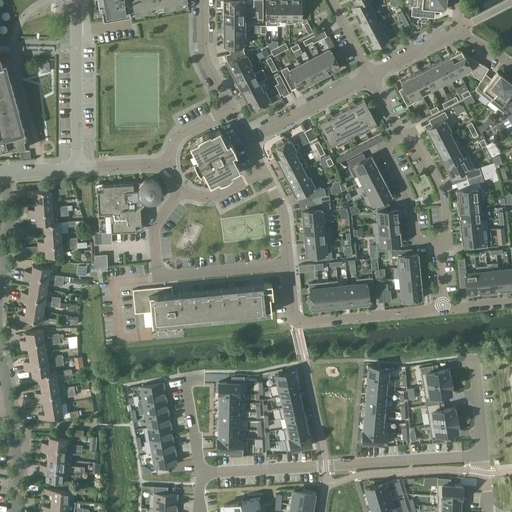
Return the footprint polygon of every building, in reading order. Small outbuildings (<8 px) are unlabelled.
[(186,3),(186,0),(93,0),(94,5),(103,4),(104,9),(101,10),(103,18),(129,14),(130,17),(130,16),(129,9),(135,8),(135,13),(151,10),(151,6),(163,3),(164,8),(180,5),(179,1),(182,0),(184,0),(185,4),(186,3)] [(222,0),(223,11),(244,11),(247,11),(257,11),(263,11),(262,0),(253,0),(253,8),(244,8),(243,0),(222,0)] [(265,0),(266,20),(266,25),(278,25),(278,20),(277,0),(265,0)] [(289,24),(288,0),(277,0),(278,20),(285,20),(285,24),(289,24)] [(288,0),(289,24),(293,24),(293,20),(301,20),(301,13),(303,13),(303,7),(301,7),(301,6),(300,0),(288,0)] [(356,17),(372,9),(367,0),(365,0),(351,7),(356,17)] [(444,10),(444,0),(416,0),(416,6),(412,6),(411,16),(431,17),(432,8),(444,10)] [(362,27),(378,19),(372,9),(356,17),(362,27)] [(247,16),(247,11),(223,11),(223,22),(244,22),(244,16),(247,16)] [(367,37),(383,29),(378,19),(362,27),(367,37)] [(313,32),(307,21),(303,24),(308,34),(313,32)] [(223,22),(223,33),(244,33),(249,33),(249,29),(244,29),(244,22),(223,22)] [(383,29),(367,37),(372,48),(377,45),(383,42),(388,39),(383,29)] [(310,37),(313,43),(327,36),(323,30),(310,37)] [(230,45),(230,54),(243,51),(243,46),(244,46),(244,33),(223,33),(223,45),(230,45)] [(313,43),(310,37),(303,40),(305,45),(312,42),(313,43)] [(278,46),(281,52),(288,48),(285,42),(278,46)] [(300,48),(297,43),(290,47),(293,51),(300,48)] [(273,56),(281,52),(278,46),(270,50),(273,56)] [(258,59),(268,53),(266,48),(256,53),(258,59)] [(319,54),(328,73),(339,67),(336,61),(333,55),(330,49),(319,54)] [(455,53),(450,55),(460,74),(470,68),(475,76),(480,80),(481,80),(485,73),(488,68),(457,49),(455,53)] [(245,54),(243,51),(230,54),(225,54),(227,63),(226,63),(231,73),(250,63),(245,53),(245,54)] [(319,78),(328,73),(319,54),(309,59),(319,78)] [(450,55),(440,60),(450,79),(460,74),(450,55)] [(309,83),(319,78),(309,59),(299,64),(309,83)] [(440,60),(431,65),(440,84),(450,79),(440,60)] [(0,147),(6,146),(6,147),(29,146),(29,144),(25,145),(3,63),(0,64),(0,62),(0,147)] [(250,63),(231,73),(236,82),(253,73),(249,65),(250,64),(250,63)] [(299,64),(289,70),(287,66),(280,70),(291,90),(297,87),(298,89),(309,83),(299,64)] [(431,65),(421,70),(431,89),(440,84),(431,65)] [(236,82),(241,91),(258,82),(263,80),(261,74),(264,73),(262,69),(253,73),(236,82)] [(421,70),(412,75),(421,94),(431,89),(421,70)] [(480,80),(475,89),(489,101),(507,79),(497,71),(491,78),(485,73),(481,80),(480,80)] [(279,74),(275,77),(278,83),(283,81),(279,74)] [(404,87),(398,90),(407,106),(414,102),(412,98),(421,94),(412,75),(400,81),(404,87)] [(511,83),(507,79),(489,101),(503,112),(511,103),(511,94),(511,92),(511,83)] [(282,94),(283,97),(289,93),(283,81),(278,83),(275,85),(280,95),(282,94)] [(245,100),(264,90),(262,91),(258,82),(241,91),(245,100)] [(264,90),(245,100),(251,110),(257,107),(258,107),(258,109),(264,106),(263,104),(269,100),(264,90)] [(468,90),(461,93),(463,98),(470,94),(468,90)] [(449,100),(451,104),(458,101),(455,96),(449,100)] [(325,115),(326,118),(317,123),(322,132),(324,137),(325,137),(329,146),(341,140),(342,143),(343,143),(341,140),(363,128),(365,131),(366,131),(364,128),(375,122),(371,113),(368,107),(368,108),(363,99),(354,103),(353,101),(348,104),(349,106),(332,115),(330,113),(325,115)] [(444,108),(451,104),(449,100),(442,103),(444,108)] [(511,103),(503,112),(499,115),(503,121),(507,118),(511,125),(511,103)] [(439,110),(436,106),(429,109),(432,114),(439,110)] [(431,139),(450,130),(444,119),(448,117),(444,111),(428,119),(432,126),(425,129),(431,139)] [(304,131),(310,142),(318,137),(312,127),(304,131)] [(197,139),(192,143),(190,145),(210,184),(239,168),(219,129),(217,131),(210,132),(202,135),(197,139)] [(435,148),(453,139),(448,131),(450,130),(431,139),(435,148)] [(384,139),(382,134),(336,158),(338,163),(384,139)] [(276,145),(270,148),(276,159),(297,148),(300,147),(297,143),(292,145),(289,139),(283,142),(282,142),(281,140),(276,143),(277,145),(276,145)] [(440,157),(457,148),(453,139),(435,148),(440,157)] [(457,148),(440,157),(445,166),(468,154),(464,145),(457,148)] [(302,157),(297,148),(276,159),(280,168),(302,157)] [(302,155),(309,167),(319,162),(313,149),(302,155)] [(362,152),(347,161),(349,166),(348,167),(354,177),(377,165),(371,155),(365,158),(362,152)] [(468,154),(445,166),(450,177),(456,174),(457,174),(463,171),(463,170),(464,170),(465,172),(467,179),(481,174),(479,167),(475,168),(468,154)] [(302,157),(280,168),(285,177),(302,168),(307,166),(302,157)] [(326,159),(330,166),(334,163),(331,157),(326,159)] [(492,166),(498,164),(496,157),(479,162),(484,179),(495,176),(492,166)] [(285,177),(290,186),(309,176),(314,174),(314,173),(312,174),(307,165),(307,166),(302,168),(285,177)] [(382,175),(377,165),(354,177),(358,175),(363,185),(382,175)] [(309,193),(311,199),(313,199),(325,195),(323,188),(320,189),(321,188),(314,174),(309,176),(290,186),(295,197),(301,193),(301,194),(308,190),(309,193)] [(467,179),(469,185),(483,180),(481,174),(467,179)] [(387,184),(382,175),(363,185),(366,191),(362,193),(364,196),(368,194),(387,184)] [(99,231),(93,231),(94,243),(112,242),(111,231),(141,229),(140,208),(146,201),(149,201),(152,201),(155,200),(157,198),(159,195),(160,192),(160,189),(160,186),(158,183),(156,181),(153,179),(150,179),(147,179),(144,180),(142,182),(140,184),(133,184),(133,183),(96,185),(99,231)] [(392,195),(387,184),(368,194),(373,205),(374,204),(376,207),(389,203),(386,198),(392,195)] [(456,190),(457,201),(483,199),(482,187),(456,190)] [(33,202),(51,201),(51,190),(26,191),(26,195),(33,195),(33,202)] [(301,210),(302,222),(328,219),(326,208),(330,208),(329,194),(325,195),(313,199),(311,199),(314,208),(308,209),(301,210)] [(457,201),(458,212),(479,210),(478,200),(483,199),(457,201)] [(28,213),(52,211),(51,201),(33,202),(34,209),(27,209),(28,213)] [(417,217),(430,216),(430,202),(416,202),(417,217)] [(389,203),(376,207),(378,222),(399,220),(397,208),(390,209),(389,209),(389,203)] [(458,212),(459,222),(480,220),(479,210),(458,212)] [(35,224),(60,222),(60,221),(53,222),(52,211),(28,213),(28,217),(35,216),(35,224)] [(328,219),(302,222),(303,232),(324,230),(323,220),(328,220),(328,219)] [(399,220),(378,222),(379,233),(400,231),(399,220)] [(459,222),(460,232),(481,230),(480,220),(459,222)] [(43,234),(61,233),(60,222),(35,224),(35,227),(42,227),(43,234)] [(496,229),(497,238),(504,237),(503,228),(496,229)] [(324,230),(303,232),(304,243),(330,241),(330,240),(325,241),(324,230)] [(460,232),(461,244),(468,243),(469,249),(487,247),(486,240),(482,240),(481,230),(460,232)] [(401,243),(400,231),(379,233),(380,243),(376,243),(377,251),(391,250),(394,249),(394,243),(401,243)] [(37,241),(37,245),(62,243),(61,233),(43,234),(43,241),(37,241)] [(62,243),(37,245),(37,249),(44,248),(44,256),(62,254),(62,248),(86,246),(86,241),(77,242),(68,243),(62,243)] [(332,258),(330,241),(304,243),(305,255),(312,254),(313,260),(332,258)] [(400,249),(394,249),(391,250),(392,256),(397,255),(398,267),(419,265),(418,253),(412,253),(411,248),(400,249)] [(107,255),(94,256),(95,268),(107,266),(107,255)] [(63,280),(67,281),(67,276),(64,275),(64,277),(48,274),(49,267),(31,264),(30,272),(24,270),(23,274),(48,278),(54,279),(63,280)] [(419,265),(398,267),(399,277),(420,275),(419,265)] [(486,265),(475,266),(478,292),(489,291),(486,265)] [(487,265),(486,265),(489,291),(500,290),(497,269),(487,270),(487,265)] [(465,268),(458,269),(460,287),(466,286),(466,293),(478,292),(475,266),(475,271),(466,272),(465,268)] [(508,268),(497,269),(500,290),(510,289),(508,268)] [(46,289),(48,278),(23,274),(22,278),(29,279),(28,286),(46,289)] [(421,286),(420,275),(399,277),(400,288),(421,286)] [(372,277),(356,278),(359,304),(369,303),(368,296),(374,296),(372,277)] [(356,283),(347,284),(349,305),(359,304),(356,278),(356,283)] [(328,281),(318,282),(320,308),(331,307),(329,286),(328,286),(328,281)] [(132,290),(135,313),(150,312),(152,329),(183,326),(182,317),(270,309),(270,313),(271,313),(269,296),(272,296),(271,282),(263,283),(263,287),(173,296),(171,286),(132,290)] [(318,282),(308,283),(309,295),(309,296),(307,296),(307,302),(310,301),(310,302),(311,309),(320,308),(318,282)] [(347,284),(337,285),(340,306),(349,305),(347,284)] [(337,285),(329,286),(331,307),(340,306),(337,285)] [(44,300),(46,289),(28,286),(27,293),(20,292),(20,296),(44,300)] [(421,286),(400,288),(401,300),(408,299),(408,300),(409,299),(409,302),(415,301),(415,299),(416,299),(423,298),(421,286)] [(24,307),(42,310),(44,300),(20,296),(19,299),(26,300),(24,307)] [(42,310),(24,307),(23,314),(17,313),(16,317),(56,324),(57,319),(42,316),(42,310)] [(99,308),(100,334),(108,334),(108,308),(99,308)] [(19,344),(44,340),(42,329),(24,332),(25,339),(19,340),(19,344)] [(28,353),(45,351),(44,340),(19,344),(20,348),(27,347),(28,353)] [(23,365),(47,361),(45,351),(28,353),(29,360),(22,361),(23,365)] [(49,372),(47,361),(23,365),(23,369),(30,368),(31,375),(49,372)] [(432,364),(420,367),(423,385),(451,381),(450,374),(448,375),(447,369),(433,371),(432,364)] [(367,365),(366,377),(368,377),(388,379),(390,379),(391,367),(367,365)] [(295,370),(274,374),(277,385),(277,386),(296,381),(296,382),(297,382),(295,370)] [(39,385),(57,382),(56,371),(49,372),(31,375),(32,380),(38,379),(39,385)] [(218,382),(218,393),(219,394),(219,393),(237,393),(237,394),(243,394),(243,383),(256,383),(257,376),(244,376),(231,376),(231,382),(218,382)] [(368,377),(367,387),(387,389),(388,379),(368,377)] [(277,385),(276,385),(278,397),(281,396),(280,396),(298,392),(296,382),(296,381),(277,386),(277,385)] [(451,381),(423,385),(426,404),(438,402),(437,396),(451,393),(450,387),(452,387),(451,381)] [(34,396),(59,393),(57,382),(39,385),(40,392),(34,393),(34,396)] [(161,382),(140,386),(142,401),(163,397),(161,382)] [(367,387),(366,398),(386,400),(387,389),(367,387)] [(406,388),(408,399),(415,398),(413,387),(406,388)] [(298,392),(280,396),(281,396),(283,406),(300,403),(298,392)] [(43,406),(61,403),(59,393),(34,396),(35,400),(42,399),(43,406)] [(219,394),(219,402),(237,402),(237,394),(237,393),(219,393),(219,394)] [(139,402),(137,402),(139,414),(145,413),(166,410),(163,397),(142,401),(139,402)] [(366,398),(365,409),(383,411),(385,411),(386,400),(366,398)] [(219,402),(219,411),(239,411),(239,402),(237,402),(219,402)] [(438,402),(426,404),(429,424),(457,419),(456,413),(454,413),(453,407),(439,409),(438,402)] [(44,413),(37,414),(38,418),(62,414),(61,403),(43,406),(44,413)] [(283,406),(278,407),(281,418),(285,417),(303,413),(300,403),(283,406)] [(365,409),(364,420),(382,421),(383,411),(365,409)] [(166,410),(145,413),(147,427),(168,423),(166,410)] [(219,411),(219,420),(241,420),(242,411),(239,411),(219,411)] [(303,413),(285,417),(287,427),(288,427),(305,424),(303,413)] [(457,419),(429,424),(432,442),(444,440),(443,434),(457,432),(456,426),(458,426),(457,419)] [(219,420),(218,429),(236,429),(236,430),(241,430),(241,420),(219,420)] [(363,430),(386,432),(387,421),(382,421),(364,420),(363,430)] [(147,427),(143,428),(145,441),(149,440),(170,437),(168,423),(147,427)] [(287,427),(283,428),(285,439),(307,434),(305,424),(288,427),(287,427)] [(218,437),(218,438),(236,438),(236,430),(236,429),(218,429),(218,437)] [(362,430),(361,442),(386,444),(387,432),(386,432),(363,430),(362,430)] [(41,442),(41,446),(65,448),(73,448),(82,449),(82,444),(66,443),(66,437),(65,437),(65,434),(57,433),(57,436),(48,436),(48,443),(41,442)] [(285,439),(284,439),(286,450),(311,445),(309,433),(307,434),(285,439)] [(170,437),(149,440),(151,453),(173,449),(170,437)] [(217,437),(217,449),(230,450),(230,456),(242,455),(243,438),(236,438),(218,438),(218,437),(217,437)] [(65,453),(65,448),(41,446),(41,450),(47,450),(47,457),(64,459),(65,453)] [(173,449),(151,453),(154,468),(155,467),(157,474),(168,472),(167,465),(175,464),(173,449)] [(40,464),(39,468),(64,470),(80,471),(80,466),(69,465),(70,459),(64,459),(47,457),(46,464),(40,464)] [(67,485),(67,475),(79,476),(80,471),(64,470),(39,468),(39,472),(46,472),(45,479),(54,480),(54,484),(67,485)] [(437,477),(436,495),(437,496),(437,495),(460,497),(461,497),(462,485),(449,485),(450,478),(437,477)] [(382,483),(365,488),(368,497),(385,492),(382,483)] [(153,486),(152,493),(154,493),(153,508),(174,509),(175,494),(167,493),(167,487),(153,486)] [(50,500),(68,501),(69,490),(44,487),(44,492),(51,492),(50,500)] [(293,491),(289,511),(309,511),(313,494),(293,491)] [(385,492),(368,497),(370,505),(387,500),(385,492)] [(437,496),(437,506),(459,507),(460,497),(437,495),(437,496)] [(237,502),(223,505),(224,511),(262,511),(260,497),(242,501),(242,500),(242,501),(237,502),(237,501),(237,502)] [(76,502),(68,501),(50,500),(50,506),(43,506),(43,510),(69,511),(83,511),(84,508),(76,507),(76,502)] [(387,500),(370,505),(372,511),(380,511),(390,509),(387,500)]
